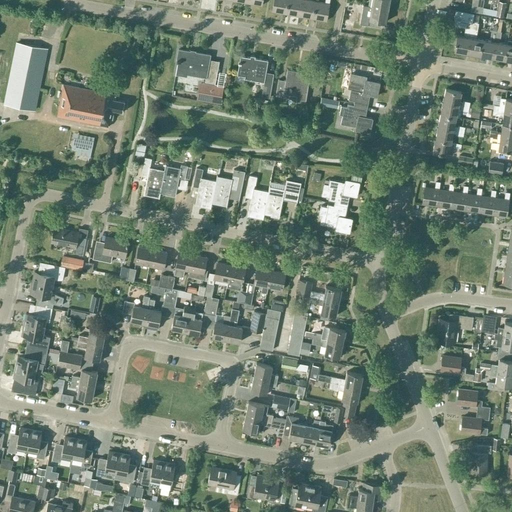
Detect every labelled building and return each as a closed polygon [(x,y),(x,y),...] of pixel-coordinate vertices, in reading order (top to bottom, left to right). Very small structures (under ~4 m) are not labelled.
[(273,0),(272,11),(285,14),(287,0),(273,0)] [(287,0),(285,14),(299,16),(301,0),(287,0)] [(301,0),(299,16),(312,18),(315,1),(309,0),(301,0)] [(326,21),(329,3),(329,0),(325,0),(325,3),(315,1),(312,18),(326,21)] [(364,5),(388,10),(389,0),(371,0),(371,6),(364,5)] [(481,13),(483,6),(477,5),(478,0),(472,0),(470,11),(481,13)] [(478,0),(477,5),(483,6),(483,0),(491,0),(490,7),(497,8),(498,1),(498,0),(478,0)] [(505,1),(500,0),(498,0),(496,14),(502,15),(505,1)] [(346,2),(344,9),(351,11),(353,4),(346,2)] [(385,22),(388,10),(364,5),(363,11),(370,12),(369,18),(367,18),(365,25),(381,27),(382,21),(385,22)] [(473,12),(455,9),(453,18),(471,21),(473,12)] [(501,32),(500,31),(502,19),(498,19),(496,31),(492,57),(504,59),(507,43),(498,42),(499,39),(500,39),(501,32)] [(469,37),(472,21),(466,21),(463,36),(457,35),(454,50),(467,53),(469,37)] [(467,53),(479,55),(482,39),(476,38),(478,23),(472,21),(469,37),(467,53)] [(492,57),(496,31),(491,30),(490,37),(491,37),(491,41),(482,39),(479,55),(492,57)] [(35,110),(47,49),(16,43),(4,104),(35,110)] [(209,59),(210,55),(178,49),(176,61),(177,61),(175,74),(187,76),(187,74),(205,77),(205,82),(215,83),(219,61),(209,59)] [(266,72),(268,60),(240,56),(237,75),(245,76),(245,78),(264,82),(261,96),(269,98),(274,73),(266,72)] [(305,103),(309,77),(300,76),(301,71),(287,69),(285,80),(278,79),(276,96),(285,97),(286,94),(297,96),(296,101),(305,103)] [(354,103),(367,106),(370,95),(376,96),(379,82),(366,80),(367,76),(351,73),(348,88),(350,89),(348,100),(354,101),(354,103)] [(123,112),(125,102),(114,99),(115,95),(63,84),(57,116),(109,126),(110,119),(112,119),(114,110),(123,112)] [(222,88),(204,85),(202,98),(220,101),(222,88)] [(445,88),(443,101),(469,106),(470,102),(463,100),(462,101),(459,101),(461,92),(445,88)] [(493,110),(511,112),(511,99),(505,98),(504,107),(500,107),(501,106),(483,103),(483,107),(493,109),(493,110)] [(469,106),(443,101),(440,114),(456,117),(460,118),(461,113),(468,115),(467,116),(478,118),(480,108),(469,106)] [(365,117),(367,106),(354,103),(353,105),(347,104),(347,107),(341,106),(339,114),(342,115),(340,123),(355,127),(355,130),(369,133),(372,119),(365,117)] [(502,124),(511,124),(511,112),(493,110),(492,114),(499,115),(499,114),(503,115),(502,124)] [(440,114),(438,126),(464,132),(465,126),(458,125),(457,126),(454,126),(456,117),(440,114)] [(491,122),(481,120),(480,127),(490,128),(491,122)] [(489,135),(511,137),(511,124),(502,124),(501,132),(497,132),(497,131),(490,130),(489,135)] [(463,136),(464,132),(438,126),(435,139),(451,142),(451,141),(452,133),(456,134),(455,135),(463,136)] [(94,137),(71,132),(68,148),(78,150),(77,155),(89,158),(94,137)] [(511,150),(511,137),(489,135),(489,139),(496,140),(496,139),(500,140),(498,149),(499,149),(498,155),(510,157),(511,151),(511,150)] [(451,141),(451,142),(435,139),(432,151),(448,155),(450,146),(454,146),(453,147),(460,149),(461,144),(451,141)] [(142,156),(146,144),(138,141),(135,153),(142,156)] [(473,157),(458,154),(457,162),(472,165),(473,157)] [(159,198),(160,193),(164,170),(150,167),(151,158),(145,157),(141,175),(147,177),(143,195),(159,198)] [(503,162),(489,160),(487,172),(501,174),(503,162)] [(160,193),(175,196),(179,178),(185,179),(187,166),(181,164),(180,168),(165,165),(164,170),(160,193)] [(210,208),(211,203),(216,180),(215,180),(201,177),(203,169),(196,167),(192,186),(198,187),(195,205),(210,208)] [(216,175),(215,180),(216,180),(211,203),(226,206),(228,197),(239,199),(245,171),(233,169),(231,178),(216,175)] [(334,203),(347,206),(349,195),(356,196),(359,182),(360,183),(362,176),(352,174),(350,180),(345,179),(345,182),(329,179),(328,184),(324,183),(321,196),(328,197),(328,200),(334,201),(334,203)] [(263,219),(264,214),(263,214),(268,191),(254,188),(254,185),(255,185),(257,176),(249,175),(245,197),(251,198),(247,216),(263,219)] [(263,214),(264,214),(270,215),(270,216),(279,218),(282,199),(297,202),(299,188),(301,182),(286,179),(284,189),(269,186),(268,191),(263,214)] [(422,204),(436,206),(439,189),(440,182),(435,181),(434,188),(424,187),(422,204)] [(436,206),(450,208),(453,191),(454,184),(449,183),(448,190),(439,189),(436,206)] [(464,210),(467,193),(468,186),(463,185),(462,192),(453,191),(450,208),(464,210)] [(478,212),(481,195),(482,188),(477,187),(476,195),(467,193),(464,210),(478,212)] [(478,212),(492,214),(495,197),(496,190),(491,189),(490,197),(481,195),(478,212)] [(495,197),(492,214),(506,216),(510,192),(505,192),(504,199),(495,197)] [(345,217),(347,206),(334,203),(333,205),(327,204),(327,207),(321,205),(319,214),(322,215),(320,223),(336,227),(335,229),(349,232),(352,218),(345,217)] [(82,254),(86,238),(78,236),(78,232),(64,230),(65,228),(54,226),(51,242),(75,247),(74,253),(82,254)] [(124,256),(128,241),(106,237),(104,246),(95,245),(93,258),(110,262),(112,254),(124,256)] [(135,263),(149,266),(153,249),(138,246),(135,263)] [(167,252),(153,249),(149,266),(163,269),(167,252)] [(175,268),(174,274),(181,276),(183,270),(189,271),(192,254),(178,251),(175,268)] [(189,271),(188,275),(205,279),(207,269),(204,268),(206,257),(192,254),(189,271)] [(84,259),(70,256),(68,265),(82,268),(84,259)] [(34,271),(32,282),(53,286),(54,280),(62,280),(65,267),(41,262),(39,272),(34,271)] [(214,279),(227,282),(231,265),(217,262),(215,273),(209,272),(206,287),(204,295),(211,297),(214,284),(213,284),(214,279)] [(245,268),(231,265),(227,282),(242,285),(245,268)] [(121,266),(119,278),(126,279),(128,267),(121,266)] [(136,268),(128,267),(126,279),(133,281),(136,268)] [(261,292),(266,293),(268,287),(268,285),(271,270),(257,267),(253,284),(262,286),(261,292)] [(282,290),(285,273),(271,270),(268,285),(268,287),(282,290)] [(511,270),(505,270),(503,284),(511,285),(511,270)] [(160,273),(158,286),(165,287),(167,275),(160,273)] [(167,275),(165,287),(166,287),(172,288),(174,276),(167,275)] [(297,294),(303,295),(339,302),(341,289),(325,285),(324,293),(310,290),(312,282),(300,280),(297,294)] [(39,305),(52,308),(53,303),(61,305),(63,298),(51,293),(53,286),(32,282),(30,293),(41,295),(39,305)] [(199,285),(197,294),(204,295),(206,287),(199,285)] [(163,304),(169,305),(172,288),(166,287),(163,304)] [(169,305),(175,306),(178,289),(172,288),(169,305)] [(244,303),(246,291),(239,289),(237,302),(244,303)] [(251,304),(253,292),(246,291),(244,303),(247,304),(247,303),(251,304)] [(93,295),(90,311),(96,312),(99,297),(93,295)] [(144,323),(147,307),(149,296),(144,295),(141,306),(134,305),(135,302),(124,300),(122,312),(132,314),(130,321),(144,323)] [(336,316),(339,302),(303,295),(302,300),(321,305),(320,312),(336,316)] [(213,297),(207,296),(203,312),(209,313),(213,297)] [(213,297),(209,313),(215,314),(219,298),(213,297)] [(155,299),(149,298),(144,323),(149,324),(148,328),(157,330),(161,310),(153,308),(155,299)] [(272,299),(271,307),(283,310),(284,301),(272,299)] [(225,340),(239,342),(242,326),(236,325),(239,309),(238,309),(239,302),(233,301),(230,316),(225,340)] [(26,313),(24,324),(44,328),(45,321),(49,321),(52,308),(39,305),(37,316),(26,313)] [(171,329),(185,331),(189,307),(184,306),(183,308),(176,306),(171,329)] [(185,331),(198,334),(203,311),(195,310),(195,308),(189,307),(185,331)] [(268,308),(267,312),(266,316),(279,318),(280,310),(268,308)] [(249,330),(262,332),(266,312),(253,310),(249,330)] [(295,313),(294,319),(306,321),(307,316),(295,313)] [(471,329),(473,317),(449,313),(448,320),(438,319),(435,339),(455,342),(457,327),(471,329)] [(212,337),(225,340),(230,316),(224,315),(223,322),(215,321),(212,337)] [(266,316),(264,323),(277,326),(279,318),(266,316)] [(487,332),(489,317),(483,317),(481,331),(487,332)] [(497,333),(501,334),(511,335),(511,322),(504,321),(503,328),(498,327),(497,333)] [(264,323),(263,331),(275,334),(277,326),(264,323)] [(26,346),(47,351),(49,337),(46,336),(42,335),(44,328),(24,324),(21,335),(28,336),(26,346)] [(292,325),(291,330),(303,333),(304,327),(292,325)] [(312,338),(342,344),(345,330),(329,327),(327,335),(314,332),(312,338)] [(78,340),(106,346),(108,333),(105,332),(89,329),(88,336),(79,335),(78,340)] [(291,330),(290,336),(302,338),(303,333),(291,330)] [(263,332),(261,339),(274,342),(275,334),(263,331),(263,332)] [(497,352),(511,354),(511,335),(501,334),(497,333),(494,332),(493,339),(496,339),(495,346),(498,346),(497,352)] [(290,336),(289,341),(301,344),(302,338),(290,336)] [(339,357),(342,344),(312,338),(311,343),(325,346),(323,354),(339,357)] [(272,350),(274,342),(261,339),(259,347),(272,350)] [(103,359),(106,346),(78,340),(76,346),(85,348),(84,356),(100,359),(103,359)] [(289,341),(288,347),(300,349),(301,344),(289,341)] [(311,343),(302,342),(299,353),(308,355),(311,343)] [(300,349),(288,347),(287,353),(299,355),(300,349)] [(46,352),(26,348),(24,357),(17,355),(15,366),(35,370),(41,371),(43,364),(44,364),(46,352)] [(82,354),(60,350),(58,357),(80,361),(82,354)] [(490,369),(511,372),(511,354),(497,352),(497,358),(499,358),(498,365),(491,364),(490,369)] [(440,370),(460,373),(460,379),(472,380),(473,374),(464,373),(465,368),(459,367),(460,357),(442,355),(440,370)] [(139,356),(132,366),(139,371),(146,361),(139,356)] [(283,356),(281,366),(307,371),(308,365),(296,362),(297,359),(283,356)] [(80,361),(58,357),(57,365),(79,369),(80,361)] [(256,362),(253,376),(277,381),(278,375),(270,373),(272,366),(256,362)] [(321,367),(312,365),(309,378),(330,382),(362,389),(365,375),(346,371),(345,379),(319,374),(321,367)] [(34,377),(35,370),(15,366),(13,377),(14,377),(13,383),(26,386),(25,391),(30,392),(32,387),(41,389),(42,380),(34,377)] [(71,380),(95,385),(97,372),(81,369),(80,376),(72,375),(71,380)] [(487,388),(508,391),(509,385),(511,385),(511,372),(490,369),(489,375),(496,376),(495,383),(488,382),(487,388)] [(62,392),(65,378),(55,376),(52,390),(62,392)] [(275,386),(277,381),(253,376),(250,389),(266,393),(268,385),(275,386)] [(95,385),(71,380),(70,386),(77,388),(76,396),(92,399),(95,385)] [(346,405),(344,415),(353,417),(356,402),(360,402),(362,389),(330,382),(329,388),(343,391),(341,398),(344,399),(343,405),(346,405)] [(128,396),(136,396),(137,387),(128,387),(128,396)] [(476,412),(489,413),(490,407),(481,406),(482,400),(476,400),(477,390),(458,388),(457,403),(477,406),(476,412)] [(290,397),(274,394),(272,400),(288,403),(290,397)] [(296,398),(290,397),(288,403),(287,410),(287,411),(293,412),(296,398)] [(288,403),(272,400),(271,406),(287,410),(288,403)] [(248,401),(245,415),(272,420),(273,415),(266,413),(268,405),(248,401)] [(340,421),(342,408),(337,406),(334,420),(340,421)] [(460,431),(487,434),(487,428),(480,427),(481,418),(488,419),(489,413),(476,412),(476,418),(462,416),(460,431)] [(276,435),(282,436),(283,434),(285,423),(272,420),(245,415),(242,428),(258,432),(262,433),(264,425),(278,428),(276,435)] [(288,438),(302,440),(305,424),(297,423),(298,417),(286,415),(285,423),(283,434),(288,435),(288,438)] [(308,442),(315,443),(319,420),(314,419),(312,426),(305,424),(302,440),(302,441),(302,443),(308,444),(308,442)] [(325,421),(319,420),(315,443),(328,446),(332,430),(324,428),(325,421)] [(509,424),(502,423),(500,437),(507,438),(509,424)] [(7,451),(15,453),(16,450),(26,452),(27,447),(28,444),(31,429),(20,427),(18,435),(16,435),(15,439),(10,438),(7,451)] [(36,457),(44,458),(47,445),(41,444),(42,440),(40,439),(41,431),(31,429),(28,444),(27,447),(26,452),(36,454),(36,457)] [(52,460),(60,461),(61,458),(71,460),(76,438),(65,436),(63,444),(61,444),(60,448),(55,447),(52,460)] [(71,463),(89,467),(92,454),(86,453),(87,449),(85,448),(86,440),(76,438),(71,460),(71,463)] [(477,452),(470,452),(470,472),(487,472),(487,452),(490,453),(490,445),(477,445),(477,452)] [(105,473),(114,475),(115,475),(119,453),(108,451),(107,459),(99,457),(96,474),(104,476),(105,473)] [(130,455),(119,453),(115,475),(114,475),(114,478),(133,482),(135,469),(130,468),(131,463),(129,463),(130,455)] [(150,478),(160,480),(164,462),(153,460),(151,468),(149,467),(148,471),(143,470),(140,483),(149,485),(150,478)] [(175,464),(164,462),(160,480),(171,482),(169,489),(181,491),(184,478),(175,477),(176,472),(173,472),(175,464)] [(234,473),(235,470),(213,465),(209,485),(228,489),(227,493),(237,494),(241,475),(234,473)] [(257,495),(264,496),(268,476),(257,474),(255,486),(249,484),(246,497),(256,499),(257,495)] [(279,478),(268,476),(264,496),(271,497),(270,502),(280,504),(282,491),(276,490),(279,478)] [(94,488),(95,478),(83,477),(82,486),(94,488)] [(49,478),(46,478),(42,498),(49,500),(49,497),(53,498),(55,489),(49,488),(50,485),(57,486),(58,482),(50,480),(49,478)] [(129,482),(125,492),(139,498),(143,489),(129,482)] [(299,503),(306,505),(310,485),(299,482),(297,494),(291,493),(288,505),(298,507),(299,503)] [(379,500),(381,485),(364,482),(363,489),(358,488),(357,496),(349,495),(347,506),(355,507),(354,511),(371,511),(373,499),(379,500)] [(31,511),(34,501),(12,496),(15,485),(8,483),(4,499),(11,501),(8,511),(31,511)] [(321,487),(310,485),(306,505),(313,506),(311,511),(324,511),(328,496),(319,494),(321,487)] [(91,511),(118,511),(119,511),(121,511),(124,500),(115,498),(112,510),(104,508),(102,511),(91,511)] [(70,511),(71,508),(48,503),(45,511),(70,511)]
